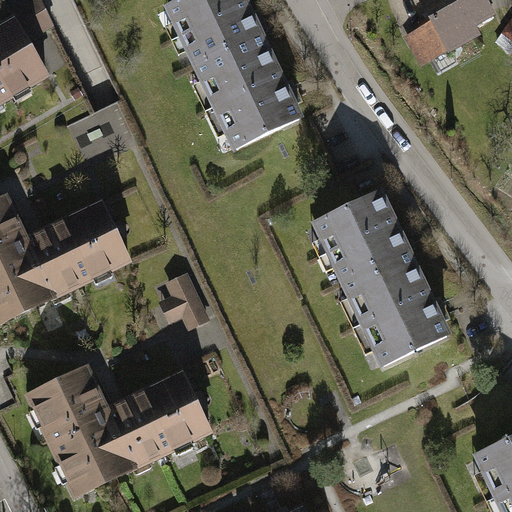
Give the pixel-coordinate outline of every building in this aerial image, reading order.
[(267,40),(247,0),(177,0),(162,8),(194,75),(267,40)] [(502,22),(489,0),(402,0),(388,8),(421,67),(502,22)] [(19,10),(0,21),(0,99),(54,68),(19,10)] [(305,120),(267,40),(194,75),(233,155),(305,120)] [(320,217),(352,284),(424,251),(393,183),(320,217)] [(16,192),(0,199),(0,322),(1,324),(137,260),(108,197),(34,232),(16,192)] [(424,251),(352,284),(389,364),(461,330),(424,251)] [(192,276),(169,287),(174,299),(161,305),(173,328),(186,322),(192,335),(215,324),(192,276)] [(96,365),(33,394),(81,496),(219,432),(189,369),(114,404),(96,365)] [(511,511),(511,435),(479,450),(507,511),(511,511)]
